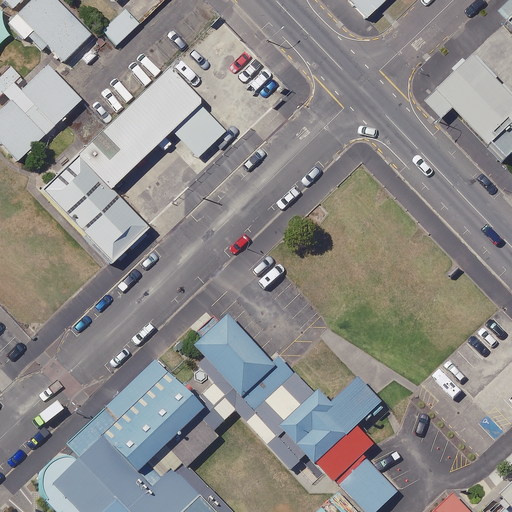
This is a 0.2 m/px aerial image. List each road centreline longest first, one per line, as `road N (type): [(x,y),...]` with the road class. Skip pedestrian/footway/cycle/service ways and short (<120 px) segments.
road 1 (unclassified): [(0,437),(347,101)]
road 2 (tertiary): [(511,267),(347,101)]
road 3 (residential): [(451,0),(347,101)]
road 4 (tertiary): [(347,101),(253,0)]
